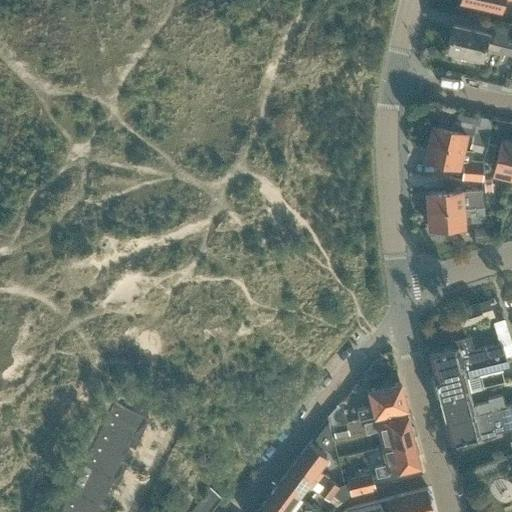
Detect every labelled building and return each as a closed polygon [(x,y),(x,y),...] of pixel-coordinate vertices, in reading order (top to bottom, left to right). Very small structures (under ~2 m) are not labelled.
[(511,0),(460,0),(460,1),(500,11),(502,0),(511,0)] [(511,28),(496,25),(494,35),(487,33),(487,32),(453,24),(447,48),(463,52),(462,57),(480,62),(484,47),(511,54),(511,28)] [(492,120),(476,116),(469,150),(485,153),(492,120)] [(429,142),(462,149),(466,132),(433,124),(429,142)] [(511,177),(511,171),(511,142),(501,140),(493,173),(511,177)] [(458,166),(462,149),(429,142),(425,159),(458,166)] [(488,146),(484,162),(491,163),(495,148),(488,146)] [(484,161),(464,160),(463,180),(483,181),(484,161)] [(492,178),(484,179),(485,186),(485,192),(493,192),(492,178)] [(485,206),(483,189),(461,191),(461,190),(427,192),(429,210),(462,208),(467,207),(485,206)] [(434,228),(458,226),(464,226),(464,224),(487,222),(485,206),(467,207),(462,208),(429,210),(430,228),(434,228)] [(488,240),(486,228),(475,229),(476,242),(488,240)] [(462,325),(480,318),(493,314),(489,300),(457,311),(462,325)] [(511,344),(504,319),(494,321),(500,342),(502,342),(506,357),(511,355),(511,344)] [(433,376),(506,357),(502,342),(500,342),(474,349),(470,335),(451,339),(453,347),(428,353),(434,375),(433,375),(433,376)] [(439,398),(469,390),(466,377),(508,366),(506,357),(433,376),(439,398)] [(399,382),(369,390),(373,408),(370,409),(369,406),(357,409),(359,418),(395,409),(405,407),(406,406),(399,382)] [(505,405),(502,393),(487,397),(488,400),(473,404),(469,390),(439,398),(444,420),(505,405)] [(327,416),(328,417),(330,426),(333,426),(347,422),(341,401),(327,416)] [(505,405),(444,420),(444,421),(445,420),(451,443),(480,435),(481,438),(496,435),(495,431),(511,427),(511,402),(505,405)] [(104,426),(138,443),(148,423),(114,407),(104,426)] [(407,413),(405,407),(395,409),(396,416),(407,413)] [(380,447),(414,439),(407,413),(396,416),(376,421),(375,420),(363,423),(366,433),(376,430),(380,447)] [(328,422),(315,441),(328,451),(334,443),(328,422)] [(347,422),(333,426),(336,438),(350,434),(347,422)] [(136,446),(138,443),(104,426),(92,450),(107,457),(111,448),(124,454),(129,442),(136,446)] [(414,439),(380,447),(385,463),(374,466),(377,476),(389,473),(389,472),(420,464),(414,439)] [(309,442),(294,462),(317,479),(324,485),(342,498),(347,494),(344,481),(339,484),(338,485),(329,478),(329,477),(317,468),(326,455),(309,442)] [(131,458),(124,454),(111,448),(107,457),(92,450),(85,465),(112,478),(119,482),(131,458)] [(294,462),(279,482),(296,495),(305,483),(311,487),(311,486),(317,479),(294,462)] [(101,501),(112,478),(85,465),(72,492),(105,508),(107,504),(101,501)] [(371,473),(347,479),(351,494),(375,488),(371,473)] [(279,482),(264,502),(277,511),(294,511),(287,507),(296,495),(279,482)] [(324,485),(318,492),(336,505),(342,498),(324,485)] [(433,511),(428,487),(345,508),(346,511),(433,511)] [(209,511),(221,496),(210,488),(191,511),(209,511)] [(102,511),(105,508),(72,492),(62,511),(95,511),(97,509),(102,511)] [(277,511),(264,502),(256,511),(277,511)]
